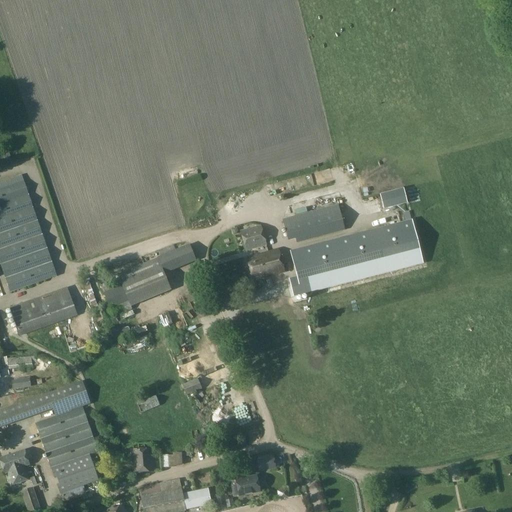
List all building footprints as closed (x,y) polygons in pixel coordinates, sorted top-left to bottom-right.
[(9,151),(0,154),(0,157),(3,167),(13,163),(9,151)] [(330,174),(315,179),(318,188),(333,184),(330,174)] [(21,175),(0,182),(0,265),(10,293),(57,277),(21,175)] [(408,189),(384,195),(387,207),(411,200),(408,189)] [(226,214),(227,204),(219,204),(219,213),(226,214)] [(338,205),(283,220),(288,241),(295,239),(297,243),(345,231),(338,205)] [(306,280),(296,283),(300,297),(427,263),(416,221),(298,252),(306,280)] [(260,226),(241,232),(246,251),(266,245),(260,226)] [(277,250),(246,259),(252,281),(284,273),(277,250)] [(130,270),(117,275),(120,281),(122,285),(128,301),(131,307),(143,302),(130,270)] [(261,281),(254,283),(256,290),(263,288),(261,281)] [(67,288),(10,309),(20,337),(77,317),(67,288)] [(131,307),(128,301),(110,308),(115,319),(133,311),(131,307)] [(102,309),(93,313),(97,322),(106,319),(102,309)] [(163,337),(168,335),(163,326),(159,328),(163,337)] [(128,327),(111,332),(113,338),(130,333),(128,327)] [(145,327),(130,332),(131,336),(147,332),(145,327)] [(30,378),(11,381),(12,390),(31,387),(30,378)] [(197,379),(182,386),(186,395),(201,389),(197,379)] [(65,388),(0,410),(0,428),(52,410),(55,417),(83,408),(89,406),(81,383),(73,386),(73,384),(65,387),(65,388)] [(155,396),(137,404),(141,413),(159,406),(155,396)] [(83,408),(55,417),(35,424),(51,469),(90,455),(98,452),(83,408)] [(152,449),(132,450),(133,472),(153,471),(152,449)] [(24,450),(0,458),(0,459),(4,474),(9,472),(13,484),(27,480),(23,468),(29,466),(24,450)] [(90,455),(51,469),(54,477),(57,476),(60,487),(57,488),(60,494),(60,493),(83,486),(98,480),(90,455)] [(174,456),(171,456),(161,456),(161,468),(174,467),(174,456)] [(272,460),(258,462),(259,473),(274,471),(272,460)] [(236,482),(238,488),(232,489),(234,498),(240,497),(260,493),(257,477),(236,482)] [(160,484),(139,488),(144,511),(143,511),(183,511),(186,511),(186,510),(182,494),(179,479),(172,481),(174,489),(162,492),(160,484)] [(83,486),(60,493),(64,503),(86,495),(83,486)] [(208,488),(182,494),(186,510),(211,504),(208,488)] [(39,511),(32,489),(21,493),(27,511),(39,511)] [(287,489),(278,491),(280,499),(289,497),(287,489)] [(227,509),(227,508),(226,501),(217,503),(219,510),(227,509)]
